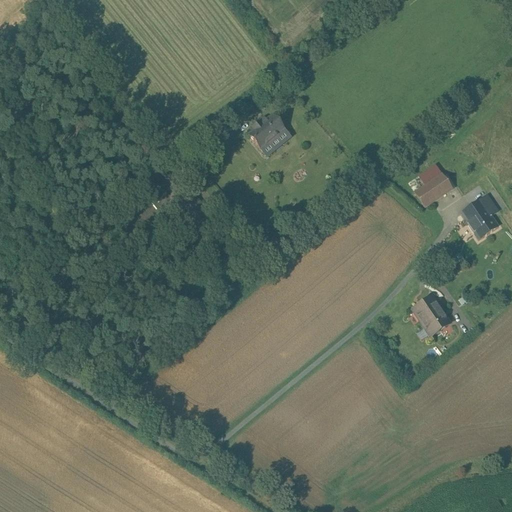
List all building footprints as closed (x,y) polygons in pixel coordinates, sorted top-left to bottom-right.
[(252,133),(247,137),(252,143),(254,141),(266,156),(290,138),(273,116),(266,121),(264,118),(249,130),(252,133)] [(453,190),(443,175),(414,194),(424,209),(453,190)] [(159,207),(187,189),(179,176),(151,194),(159,207)] [(487,197),(461,214),(478,241),(497,228),(490,217),(497,213),(487,197)] [(192,203),(195,217),(206,215),(203,200),(192,203)] [(452,325),(432,296),(409,312),(430,341),(452,325)]
